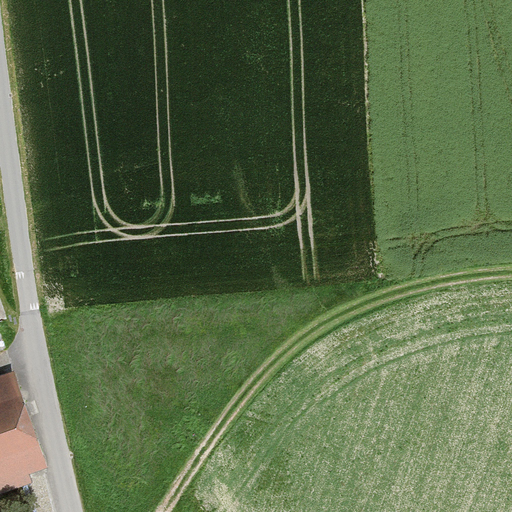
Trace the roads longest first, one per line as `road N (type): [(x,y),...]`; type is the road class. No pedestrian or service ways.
road 1 (track): [(168,511),(250,380),(342,302),(511,269)]
road 2 (unclassified): [(0,75),(26,289),(74,511)]
